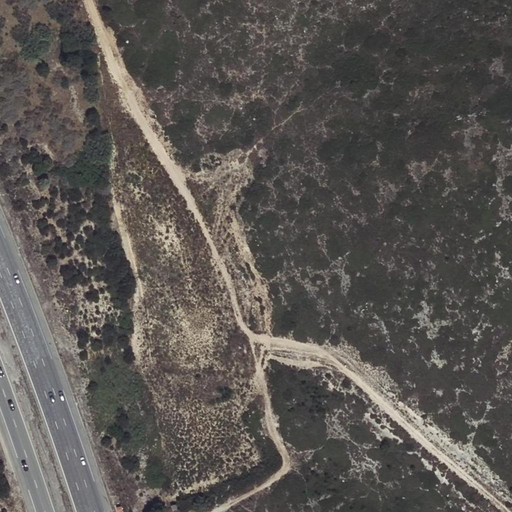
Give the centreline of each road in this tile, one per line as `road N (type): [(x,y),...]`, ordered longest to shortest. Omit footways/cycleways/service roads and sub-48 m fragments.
road 1 (track): [(216,511),(271,483),(282,464),(256,353),(86,0)]
road 2 (track): [(506,511),(336,368),(256,353)]
road 3 (motorway): [(89,511),(0,266)]
road 4 (motorway): [(0,380),(45,511)]
